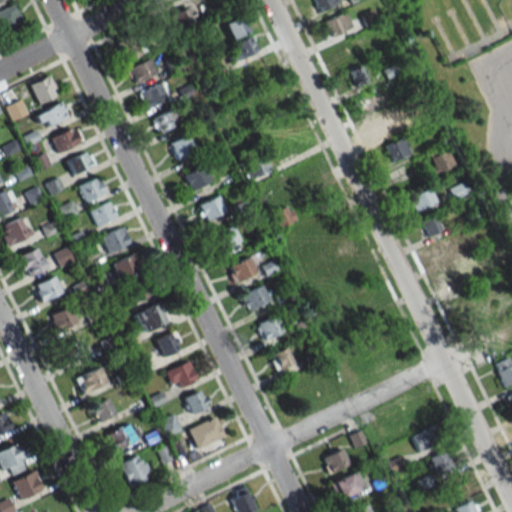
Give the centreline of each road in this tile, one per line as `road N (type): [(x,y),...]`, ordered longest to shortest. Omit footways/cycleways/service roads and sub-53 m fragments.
road 1 (residential): [(299,511),(48,0)]
road 2 (residential): [(511,504),(268,0)]
road 3 (residential): [(134,511),(442,360)]
road 4 (residential): [(94,511),(0,319)]
road 5 (residential): [(0,69),(142,0)]
